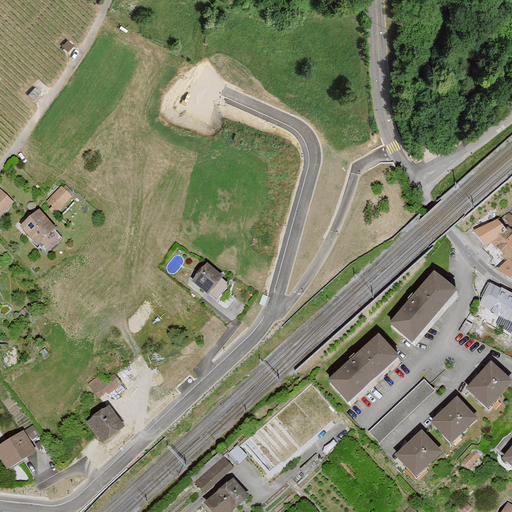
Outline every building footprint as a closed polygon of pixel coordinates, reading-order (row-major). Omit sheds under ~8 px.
[(63,185),(46,202),(57,212),(74,195),(63,185)] [(0,190),(0,189),(0,220),(16,203),(0,190)] [(27,218),(15,229),(37,250),(59,233),(39,208),(27,218)] [(492,245),(506,261),(498,271),(511,281),(511,233),(501,222),(477,237),(485,250),(492,245)] [(230,287),(206,265),(192,285),(215,306),(230,287)] [(434,277),(389,327),(413,348),(457,299),(434,277)] [(511,295),(491,285),(479,305),(511,324),(511,295)] [(378,339),(329,383),(350,406),(398,362),(378,339)] [(511,388),(511,385),(489,364),(466,390),(489,412),(511,388)] [(103,374),(88,385),(102,402),(123,387),(115,375),(107,381),(103,374)] [(381,444),(438,391),(426,379),(370,431),(381,444)] [(310,386),(240,446),(271,484),(343,421),(310,386)] [(477,421),(456,400),(429,426),(451,448),(477,421)] [(109,405),(80,423),(100,448),(126,432),(109,405)] [(0,445),(0,468),(4,475),(38,455),(25,432),(0,445)] [(444,457),(423,433),(395,458),(416,481),(444,457)] [(470,469),(482,456),(474,449),(462,462),(470,469)] [(224,460),(197,484),(204,494),(233,470),(224,460)] [(232,480),(202,506),(207,511),(236,511),(249,501),(232,480)]
